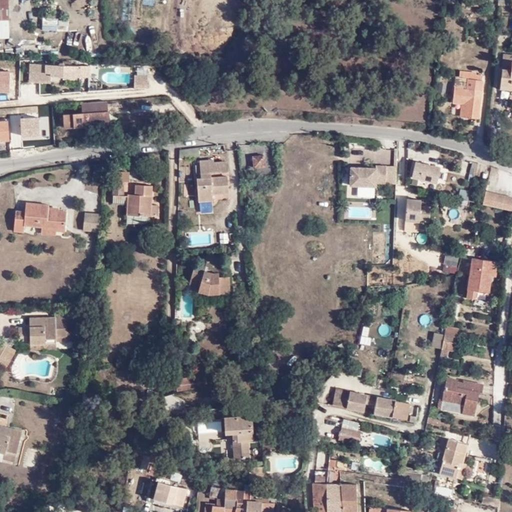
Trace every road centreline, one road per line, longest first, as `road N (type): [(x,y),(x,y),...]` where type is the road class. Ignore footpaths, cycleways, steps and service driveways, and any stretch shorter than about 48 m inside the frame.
road 1 (unclassified): [(511,161),(368,131),(248,127),(0,170)]
road 2 (unknown): [(306,511),(308,455),(323,413),(405,431)]
